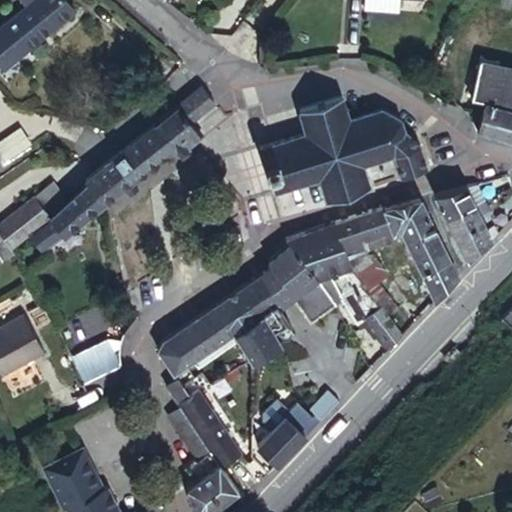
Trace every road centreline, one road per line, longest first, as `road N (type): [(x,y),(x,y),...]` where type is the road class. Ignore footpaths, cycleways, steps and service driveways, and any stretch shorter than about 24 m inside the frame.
road 1 (residential): [(176,511),(137,357),(141,328),(286,225),(487,158)]
road 2 (residential): [(140,0),(230,78),(278,94),(341,81),(383,86),(487,158)]
road 3 (tertiary): [(511,248),(259,511)]
